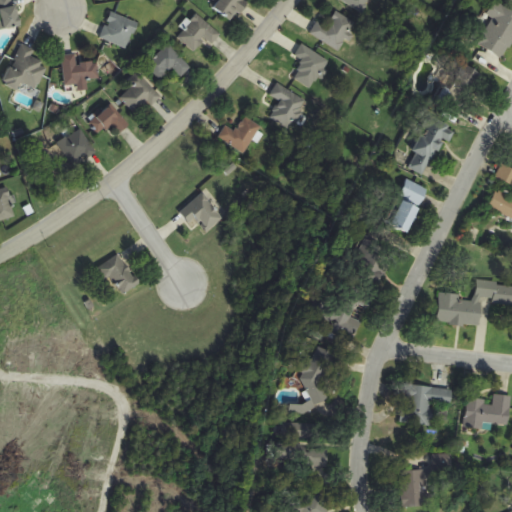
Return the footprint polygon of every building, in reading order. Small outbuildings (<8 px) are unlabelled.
[(0,30),(20,26),(14,0),(0,0),(0,13),(1,17),(0,16),(0,30)] [(245,7),(239,0),(215,0),(218,3),(216,5),(228,20),(245,7)] [(338,0),(361,13),(368,0),(338,0)] [(490,19),(477,45),(501,58),(511,37),(511,11),(493,2),(485,16),(490,19)] [(138,23),(110,12),(100,39),(127,50),(138,23)] [(326,28),(316,22),(309,35),(338,52),(355,23),(336,12),(326,28)] [(205,39),(212,45),(221,36),(198,15),(178,37),(193,52),(205,39)] [(304,63),(293,79),(310,91),(330,63),(302,43),(294,56),(304,63)] [(32,59),(35,51),(19,45),(6,82),(36,93),(47,65),(32,59)] [(161,81),(173,69),(181,77),(190,68),(168,45),(146,66),(161,81)] [(77,64),(76,54),(62,56),(65,87),(77,85),(78,92),(88,91),(87,80),(99,79),(97,62),(77,64)] [(480,74),(460,64),(438,104),(459,115),(480,74)] [(160,96),(138,72),(127,82),(132,89),(121,99),(136,117),(160,96)] [(279,101),(269,119),(291,131),(308,100),(277,83),(269,96),(279,101)] [(98,136),(113,125),(120,135),(129,128),(112,105),(88,123),(98,136)] [(261,128),(245,117),(236,131),(226,125),(218,137),(244,154),(261,128)] [(408,166),(421,175),(445,140),(448,142),(455,132),(433,117),(410,150),(416,155),(408,166)] [(54,146),(70,168),(95,151),(80,129),(54,146)] [(511,219),(511,169),(501,165),(494,179),(511,187),(498,213),(511,219)] [(409,234),(428,190),(406,180),(386,224),(409,234)] [(0,190),(0,221),(16,217),(8,188),(0,190)] [(205,232),(223,220),(204,193),(180,210),(193,230),(200,225),(205,232)] [(382,277),(385,245),(361,242),(358,274),(382,277)] [(96,269),(105,283),(112,278),(123,295),(139,284),(118,254),(96,269)] [(511,285),(476,281),(474,299),(440,295),(437,322),(479,327),(482,301),(511,304),(511,285)] [(355,334),(358,323),(349,320),(346,331),(355,334)] [(289,406),(290,416),(303,414),(314,410),(313,405),(316,405),(329,399),(321,382),(321,377),(332,372),(330,350),(310,352),(311,363),(296,364),(313,403),(313,404),(289,406)] [(433,426),(434,418),(448,419),(451,389),(406,385),(402,423),(433,426)] [(511,397),(493,395),(493,402),(467,399),(464,428),(486,431),(487,423),(507,426),(511,397)] [(425,494),(425,471),(399,471),(400,508),(431,507),(431,494),(425,494)] [(326,511),(320,495),(293,506),(295,511),(326,511)]
